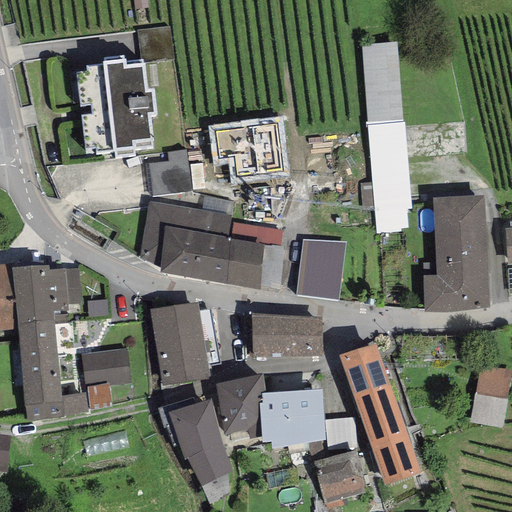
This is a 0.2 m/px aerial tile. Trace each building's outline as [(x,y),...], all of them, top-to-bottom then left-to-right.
[(136,30),(140,60),(143,60),(143,63),(174,60),(170,26),(136,30)] [(403,43),(363,46),(378,235),(411,232),(409,211),(416,210),(403,43)] [(124,56),(103,58),(104,65),(87,67),(87,73),(77,74),(81,105),(91,104),(92,115),(82,116),(86,149),(97,148),(97,153),(115,151),(115,158),(135,156),(135,150),(152,148),(152,142),(154,142),(151,118),(157,117),(153,89),(147,90),(143,63),(143,60),(140,60),(124,62),(124,56)] [(281,117),(209,127),(214,166),(228,164),(231,185),(289,177),(281,117)] [(192,191),(186,150),(166,153),(168,161),(148,164),(153,197),(192,191)] [(204,198),(202,211),(204,211),(231,216),(234,203),(204,198)] [(426,279),(426,305),(445,306),(467,304),(491,301),(482,200),(438,201),(439,279),(426,279)] [(202,211),(149,202),(139,258),(160,268),(160,273),(260,290),(264,245),(227,238),(231,216),(204,211),(202,211)] [(303,240),(297,296),(338,301),(346,242),(303,240)] [(15,263),(0,265),(0,331),(17,329),(17,324),(12,268),(16,268),(15,263)] [(12,268),(17,324),(54,321),(53,312),(68,311),(67,304),(81,303),(78,269),(49,270),(49,266),(16,268),(12,268)] [(196,304),(150,310),(163,385),(209,379),(196,304)] [(254,358),(322,357),(319,320),(252,314),(254,358)] [(24,406),(27,421),(64,417),(62,396),(54,321),(17,324),(17,329),(24,406)] [(339,355),(384,486),(420,473),(375,344),(339,355)] [(127,350),(81,355),(85,388),(87,388),(109,384),(109,387),(130,384),(127,350)] [(511,378),(511,371),(482,365),(471,422),(503,428),(511,378)] [(216,385),(225,435),(247,431),(249,439),(261,437),(258,403),(263,403),(261,393),(266,393),(263,375),(216,385)] [(109,387),(109,384),(87,388),(90,410),(111,407),(109,387)] [(271,442),(271,449),(325,440),(322,390),(266,393),(261,393),(263,403),(258,403),(261,437),(261,443),(271,442)] [(87,412),(85,393),(62,396),(64,417),(87,412)] [(211,399),(167,413),(185,460),(188,458),(201,488),(232,471),(222,444),(211,399)] [(0,464),(12,465),(15,438),(0,436),(0,464)] [(366,492),(356,451),(313,463),(324,505),(366,492)]
